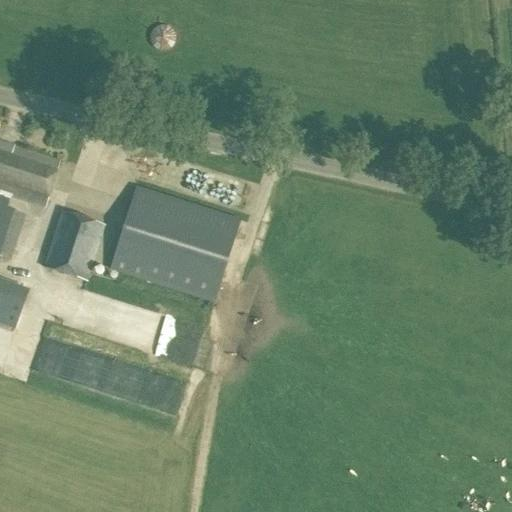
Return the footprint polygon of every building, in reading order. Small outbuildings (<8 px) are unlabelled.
[(0,194),(9,197),(43,208),(57,162),(0,144),(0,194)] [(214,304),(240,221),(137,189),(111,271),(214,304)] [(263,210),(262,190),(246,190),(247,211),(263,210)] [(4,211),(9,197),(0,194),(0,257),(9,260),(13,246),(10,245),(19,216),(4,211)] [(87,280),(103,226),(61,214),(45,267),(87,280)] [(0,327),(0,356),(4,357),(3,359),(13,362),(21,333),(0,327)]
